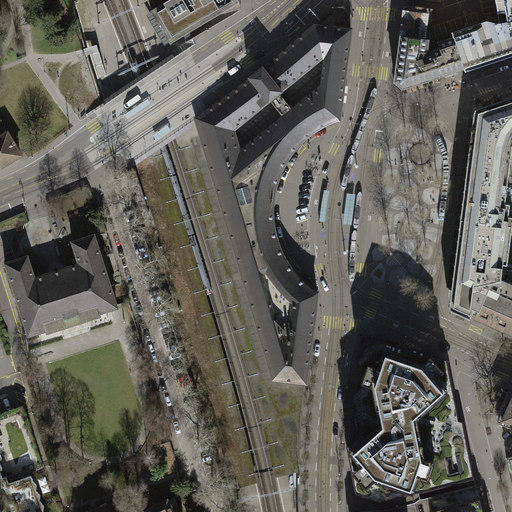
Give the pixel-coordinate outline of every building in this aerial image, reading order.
[(299,472),(300,440),(291,439),(289,432),(290,432),(277,391),(282,390),(282,379),(273,378),(263,346),(257,324),(224,216),(208,160),(202,140),(196,119),(195,120),(176,73),(179,71),(171,47),(170,44),(151,11),(145,0),(127,0),(136,23),(148,53),(159,87),(174,134),(187,172),(249,377),(275,477),(296,472),(299,472)] [(147,0),(152,10),(151,11),(170,44),(225,12),(239,3),(237,0),(147,0)] [(511,0),(495,0),(499,22),(498,24),(501,24),(511,21),(511,0)] [(331,10),(314,25),(351,30),(352,19),(352,18),(352,16),(351,14),(351,12),(350,11),(348,9),(346,8),(345,7),(343,7),(341,7),(340,6),(338,6),(336,7),(335,8),(333,9),(331,10)] [(401,34),(400,37),(425,40),(427,22),(430,23),(432,10),(411,8),(411,7),(409,7),(406,7),(405,7),(405,8),(404,11),(403,14),(404,14),(401,34)] [(454,38),(464,69),(511,52),(511,21),(501,24),(498,24),(487,21),(452,33),(454,38)] [(338,111),(341,111),(346,71),(351,30),(314,25),(289,47),(263,69),(263,68),(256,73),(249,78),(250,79),(229,95),(216,105),(196,119),(202,140),(208,160),(224,216),(257,324),(263,346),(273,378),(282,379),(306,382),(316,302),(313,301),(309,298),(301,293),(296,288),(293,285),(284,275),(278,267),(274,259),(270,250),(266,240),(264,232),(263,223),(263,216),(263,208),(264,198),(265,188),(268,180),(270,173),(274,164),(277,157),(282,149),(289,142),(295,136),(299,132),(301,130),(303,128),(308,125),(316,120),(324,116),(331,113),(338,111)] [(439,77),(432,55),(422,58),(423,53),(427,53),(428,40),(425,40),(400,37),(394,82),(402,89),(439,77)] [(439,77),(464,69),(454,38),(438,43),(440,49),(431,52),(432,55),(439,77)] [(471,113),(458,220),(470,221),(491,224),(496,225),(511,227),(511,223),(511,215),(507,215),(508,203),(504,202),(510,146),(511,141),(511,96),(475,109),(471,113)] [(317,297),(317,292),(315,292),(303,281),(298,276),(290,267),(282,252),(276,234),(274,219),(274,201),(277,183),(285,167),(294,153),(307,138),(321,128),(337,120),(339,120),(340,115),(341,111),(338,111),(331,113),(324,116),(316,120),(308,125),(303,128),(301,130),(299,132),(295,136),(289,142),(282,149),(277,157),(274,164),(270,173),(268,180),(265,188),(264,198),(263,208),(263,216),(263,223),(264,232),(266,240),(270,250),(274,259),(278,267),(284,275),(293,285),(296,288),(301,293),(309,298),(313,301),(316,302),(317,297)] [(0,167),(21,155),(7,132),(0,136),(0,167)] [(134,159),(239,487),(257,482),(236,399),(220,340),(178,203),(159,144),(134,159)] [(128,173),(130,180),(138,177),(136,170),(128,173)] [(507,265),(511,227),(496,225),(491,224),(486,260),(485,273),(476,272),(464,270),(470,221),(458,220),(446,304),(448,310),(468,319),(472,312),(469,311),(473,288),(502,281),(503,270),(504,265),(507,265)] [(35,277),(28,256),(5,263),(28,337),(47,331),(47,333),(100,316),(100,314),(118,308),(94,234),(71,242),(78,263),(35,277)] [(113,254),(109,255),(115,274),(119,272),(113,254)] [(511,284),(502,281),(473,288),(469,311),(471,312),(511,330),(511,284)] [(291,439),(300,440),(306,382),(282,379),(282,390),(277,391),(290,432),(289,432),(291,439)] [(511,427),(511,391),(510,392),(510,391),(508,391),(497,415),(500,416),(498,421),(511,427)] [(170,442),(155,446),(163,472),(178,468),(170,442)] [(0,498),(7,509),(8,511),(44,511),(43,510),(44,505),(40,501),(40,500),(40,495),(37,491),(36,490),(37,484),(33,481),(31,476),(15,481),(12,474),(2,477),(3,478),(0,479),(0,498)] [(483,511),(480,496),(475,497),(473,488),(429,498),(432,511),(483,511)] [(182,511),(174,497),(168,501),(167,500),(157,505),(143,511),(182,511)] [(110,511),(106,503),(86,511),(110,511)]
